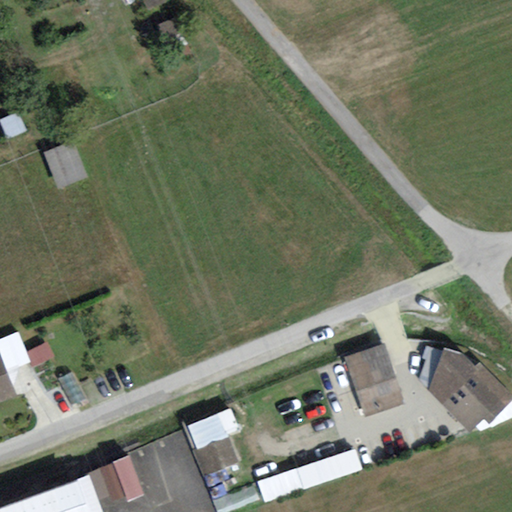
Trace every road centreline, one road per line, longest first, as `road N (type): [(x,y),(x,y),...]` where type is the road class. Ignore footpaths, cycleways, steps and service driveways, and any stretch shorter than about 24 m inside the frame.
road 1 (track): [(471,260),(0,457)]
road 2 (track): [(238,0),(414,208),(471,260)]
